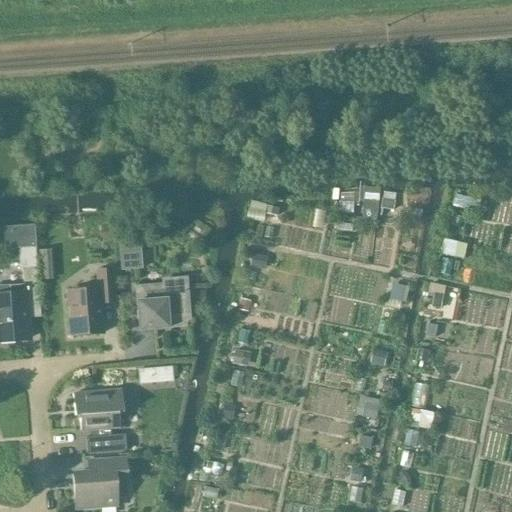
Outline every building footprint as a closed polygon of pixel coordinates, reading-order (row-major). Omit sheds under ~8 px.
[(364,203),(363,221),(377,222),(379,211),(381,189),(365,188),(364,203)] [(384,193),(382,208),(394,210),(396,194),(384,193)] [(456,195),(454,207),(465,209),(468,198),(456,195)] [(340,202),(340,214),(354,214),(354,202),(340,202)] [(268,206),(266,214),(277,216),(279,208),(268,206)] [(411,209),(410,218),(421,219),(422,211),(411,209)] [(34,226),(3,229),(4,250),(17,249),(17,247),(35,246),(34,226)] [(140,268),(137,238),(119,239),(121,270),(140,268)] [(445,239),(441,254),(455,257),(458,242),(445,239)] [(8,286),(0,286),(0,344),(13,344),(13,341),(27,340),(25,310),(39,309),(37,281),(35,252),(35,246),(17,247),(17,249),(19,269),(21,269),(22,285),(8,286)] [(45,251),(35,252),(37,281),(47,281),(45,251)] [(252,254),(250,267),(260,269),(263,256),(252,254)] [(99,304),(113,303),(111,271),(96,272),(98,290),(66,293),(70,336),(101,334),(99,304)] [(166,317),(187,316),(184,279),(162,281),(162,286),(135,288),(138,331),(167,329),(166,317)] [(431,284),(429,294),(435,295),(444,296),(446,287),(431,284)] [(394,286),(391,299),(401,301),(404,288),(394,286)] [(435,295),(432,308),(441,309),(444,296),(435,295)] [(240,300),(238,310),(247,312),(249,302),(240,300)] [(428,325),(426,336),(435,338),(438,327),(428,325)] [(419,350),(417,360),(424,362),(428,360),(430,353),(419,350)] [(234,351),(232,364),(240,366),(242,353),(234,351)] [(378,352),(375,364),(384,367),(387,354),(378,352)] [(136,366),(136,383),(170,384),(171,367),(136,366)] [(384,382),(383,390),(391,392),(393,384),(384,382)] [(413,406),(425,408),(428,385),(416,383),(413,406)] [(124,435),(114,436),(109,436),(109,429),(118,429),(117,413),(122,413),(120,391),(72,395),(73,416),(78,416),(79,432),(89,431),(90,438),(85,438),(86,454),(125,451),(124,435)] [(367,404),(364,417),(376,419),(378,407),(367,404)] [(223,405),(220,419),(230,421),(233,407),(223,405)] [(412,414),(410,427),(419,428),(421,415),(412,414)] [(361,437),(360,447),(371,449),(373,439),(361,437)] [(72,476),(74,510),(116,507),(114,486),(126,485),(124,459),(94,461),(95,474),(72,476)] [(203,463),(202,468),(205,469),(204,474),(216,476),(219,465),(206,463),(203,463)] [(354,468),(352,481),(361,483),(363,470),(354,468)] [(402,473),(400,483),(409,485),(410,479),(408,475),(402,473)]
